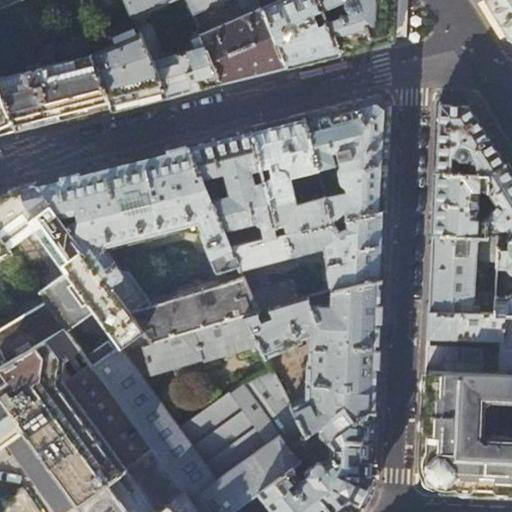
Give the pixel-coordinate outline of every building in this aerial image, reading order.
[(126,0),(136,23),(148,17),(150,11),(148,10),(171,0),(126,0)] [(187,0),(192,13),(222,0),(187,0)] [(259,0),(243,0),(248,12),(201,33),(220,83),(249,76),(287,66),(262,7),(259,0)] [(277,0),(262,7),(287,66),(313,60),(341,52),(328,20),(318,24),(313,12),(323,8),(319,0),(277,0)] [(319,0),(323,8),(340,0),(344,0),(344,1),(344,3),(345,6),(347,8),(349,9),(350,11),(328,20),(341,52),(369,45),(380,42),(392,39),(394,0),(319,0)] [(511,0),(486,0),(500,20),(509,35),(511,36),(511,0)] [(138,28),(141,32),(167,96),(195,89),(220,83),(201,33),(199,30),(192,33),(193,37),(192,38),(196,47),(166,55),(152,24),(149,23),(138,28)] [(141,32),(91,54),(103,83),(110,106),(112,111),(136,104),(167,96),(141,32)] [(91,54),(0,78),(0,94),(15,130),(35,125),(94,110),(110,106),(103,83),(91,54)] [(0,94),(0,133),(15,130),(0,94)] [(336,105),(304,113),(317,167),(320,177),(330,175),(327,164),(340,161),(341,165),(340,165),(340,166),(339,167),(338,168),(338,169),(339,173),(387,162),(387,149),(389,104),(378,94),(336,105)] [(437,139),(436,171),(457,172),(457,160),(470,160),(471,164),(468,164),(467,166),(467,172),(488,173),(490,173),(506,163),(487,133),(468,102),(454,102),(439,101),(437,139)] [(278,120),(251,126),(261,167),(264,180),(278,233),(331,221),(325,196),(295,203),(289,174),(317,167),(304,113),(278,120)] [(224,133),(187,143),(202,178),(224,171),(230,194),(211,200),(223,228),(254,219),(261,223),(264,237),(278,233),(264,180),(255,182),(252,170),(261,167),(251,126),(224,133)] [(110,284),(129,271),(123,270),(105,247),(196,223),(215,267),(218,269),(238,261),(231,245),(223,228),(211,200),(202,178),(187,143),(149,152),(91,167),(36,181),(110,284)] [(385,191),(387,162),(339,173),(341,181),(342,182),(342,183),(343,184),(345,185),(346,185),(348,191),(330,195),(328,189),(323,190),(325,196),(331,221),(384,209),(385,191)] [(490,173),(488,173),(487,191),(497,204),(486,219),(485,235),(499,236),(501,236),(501,229),(508,229),(509,231),(509,236),(511,235),(511,172),(506,163),(490,173)] [(457,172),(436,171),(434,200),(433,234),(485,235),(486,219),(479,219),(479,190),(487,191),(488,173),(467,172),(457,172)] [(64,325),(67,329),(95,310),(120,346),(143,330),(130,313),(110,284),(36,181),(11,187),(0,190),(0,234),(7,245),(9,247),(36,228),(66,270),(40,291),(46,299),(64,325)] [(383,241),(384,209),(331,221),(278,233),(264,237),(231,245),(238,261),(242,272),(259,310),(296,299),(290,279),(260,288),(254,280),(249,265),(323,246),(331,289),(381,278),(383,241)] [(431,267),(429,311),(495,312),(496,295),(496,291),(476,291),(477,259),(498,260),(499,236),(485,235),(433,234),(431,267)] [(501,236),(499,236),(498,260),(498,266),(507,267),(509,269),(511,271),(511,293),(509,295),(496,295),(495,312),(511,312),(511,235),(509,236),(501,236)] [(151,306),(151,300),(129,271),(110,284),(130,313),(151,306)] [(151,306),(130,313),(143,330),(153,343),(259,310),(242,272),(151,300),(151,306)] [(379,338),(381,278),(331,289),(296,299),(259,310),(153,343),(143,330),(120,346),(125,352),(143,346),(151,374),(251,344),(259,358),(263,356),(265,359),(267,358),(267,357),(299,342),(299,339),(310,334),(309,362),(307,362),(305,398),(291,406),(306,432),(314,425),(325,440),(376,402),(378,343),(379,338)] [(0,363),(64,325),(46,299),(0,326),(0,363)] [(511,312),(495,312),(429,311),(428,336),(501,339),(501,348),(427,345),(426,369),(511,372),(511,312)] [(153,448),(94,365),(67,329),(64,325),(0,363),(0,443),(8,437),(59,507),(63,504),(67,509),(77,502),(153,448)] [(180,429),(125,352),(120,346),(94,365),(153,448),(199,511),(228,511),(258,490),(292,464),(324,441),(325,440),(314,425),(306,432),(291,406),(272,370),(243,383),(180,429)] [(511,372),(426,369),(423,427),(421,469),(438,487),(510,491),(511,490),(511,372)] [(374,437),(376,402),(325,440),(324,441),(329,447),(327,459),(321,463),(320,462),(317,462),(306,471),(311,478),(304,483),(295,471),(296,470),(295,468),(295,467),(292,464),(258,490),(274,511),(350,511),(360,505),(372,481),(374,437)] [(199,511),(153,448),(77,502),(83,511),(199,511)] [(0,504),(0,511),(38,511),(32,504),(20,511),(12,511),(5,501),(0,504)]
